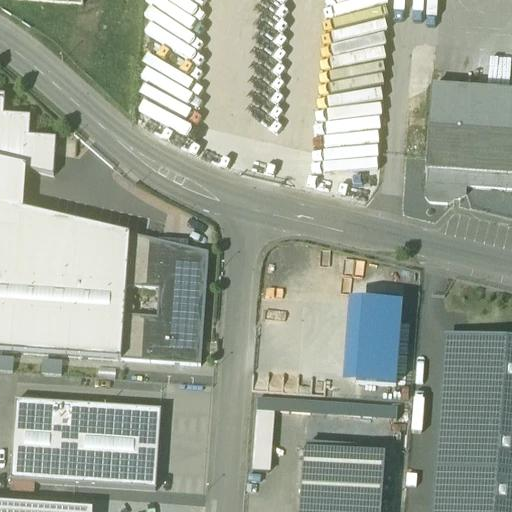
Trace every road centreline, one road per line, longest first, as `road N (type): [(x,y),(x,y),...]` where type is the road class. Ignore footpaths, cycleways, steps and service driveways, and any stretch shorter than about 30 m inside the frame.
road 1 (residential): [(249,210),(224,511)]
road 2 (residential): [(0,48),(148,172),(249,210)]
road 3 (residential): [(249,210),(511,267)]
